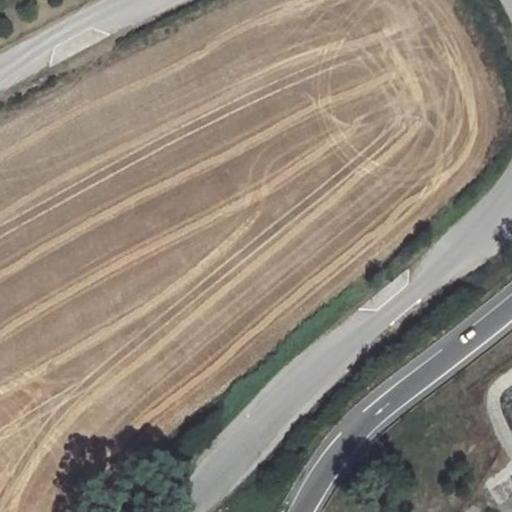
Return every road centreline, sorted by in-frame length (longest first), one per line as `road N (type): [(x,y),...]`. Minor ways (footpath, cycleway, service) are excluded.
road 1 (unclassified): [(511,199),(349,341),(184,511)]
road 2 (trunk): [(511,308),(359,427),(301,511)]
road 3 (unclassified): [(0,77),(146,0)]
